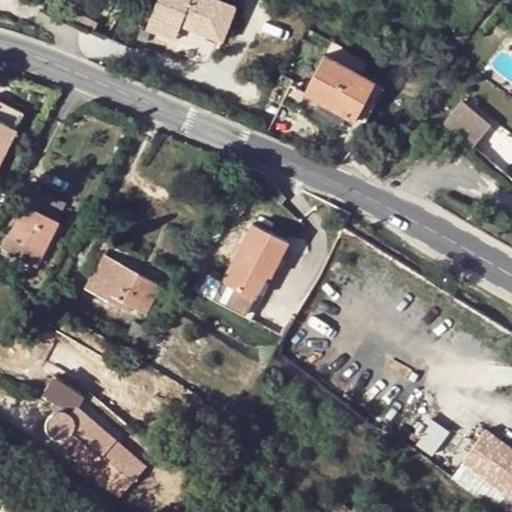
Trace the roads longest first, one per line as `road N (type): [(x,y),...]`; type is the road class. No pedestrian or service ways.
road 1 (secondary): [(0,48),(361,199),(511,277)]
road 2 (residential): [(100,511),(0,428)]
